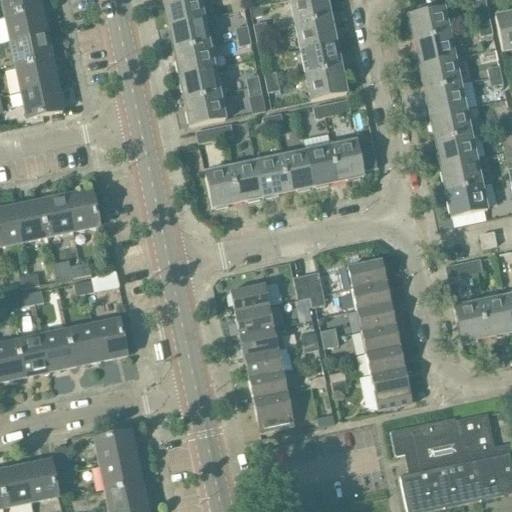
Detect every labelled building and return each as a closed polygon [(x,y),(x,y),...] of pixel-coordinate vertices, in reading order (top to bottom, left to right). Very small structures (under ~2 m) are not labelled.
[(0,0),(4,17),(40,9),(37,0),(0,0)] [(175,0),(163,3),(168,27),(204,20),(199,0),(175,0)] [(294,0),(289,1),(294,27),(330,19),(326,0),(294,0)] [(482,0),(472,2),(477,28),(490,26),(484,0),(482,0)] [(4,17),(9,42),(45,35),(40,9),(4,17)] [(253,19),(263,17),(261,9),(251,11),(253,19)] [(407,16),(413,42),(448,35),(443,9),(407,16)] [(511,13),(495,17),(503,53),(511,50),(511,13)] [(294,27),(300,51),(335,44),(330,19),(294,27)] [(168,27),(173,53),(209,45),(204,20),(168,27)] [(253,25),(255,35),(267,32),(265,23),(253,25)] [(492,35),(490,26),(477,28),(479,38),(492,35)] [(234,30),(236,39),(249,37),(247,27),(234,30)] [(269,42),(267,32),(255,35),(257,44),(269,42)] [(9,42),(15,68),(50,60),(45,35),(9,42)] [(413,42),(418,67),(454,60),(448,35),(413,42)] [(251,46),(249,37),(236,39),(238,48),(251,46)] [(300,51),(305,76),(341,69),(335,44),(300,51)] [(173,53),(178,77),(214,70),(209,45),(173,53)] [(15,68),(20,94),(56,86),(50,60),(15,68)] [(418,67),(423,92),(459,85),(454,60),(418,67)] [(486,69),(488,79),(501,76),(499,67),(486,69)] [(305,76),(311,103),(346,96),(341,69),(305,76)] [(178,77),(184,103),(220,95),(214,70),(178,77)] [(264,76),(265,84),(278,82),(276,73),(264,76)] [(503,85),(501,76),(488,79),(490,88),(503,85)] [(245,80),(247,89),(260,86),(258,77),(245,80)] [(281,96),(278,82),(265,84),(268,98),(281,96)] [(423,92),(429,118),(464,110),(459,85),(423,92)] [(62,113),(56,86),(20,94),(26,121),(62,113)] [(263,100),(260,86),(247,89),(250,102),(263,100)] [(220,95),(184,103),(189,129),(225,122),(220,95)] [(321,106),(324,120),(350,114),(348,101),(321,106)] [(321,106),(312,108),(315,122),(324,120),(321,106)] [(429,118),(434,143),(470,136),(464,110),(429,118)] [(281,115),(271,117),(274,130),(284,128),(281,115)] [(265,132),(274,130),(271,117),(262,119),(265,132)] [(497,120),(499,130),(511,127),(510,118),(497,120)] [(230,126),(221,128),(224,141),(233,139),(230,126)] [(511,136),(511,128),(511,127),(499,130),(501,139),(511,136)] [(197,146),(224,141),(221,128),(195,133),(197,146)] [(475,161),(470,136),(434,143),(439,168),(475,161)] [(356,142),(330,148),(338,184),(364,178),(363,174),(377,171),(372,148),(358,151),(356,142)] [(330,148),(305,153),(313,189),(338,184),(330,148)] [(287,194),(313,189),(305,153),(280,158),(287,194)] [(280,158),(255,164),(262,200),(287,194),(280,158)] [(480,186),(475,161),(439,168),(445,193),(480,186)] [(255,164),(230,169),(237,205),(262,200),(255,164)] [(211,210),(237,205),(230,169),(203,174),(211,210)] [(486,212),(480,186),(445,193),(450,220),(486,212)] [(91,194),(64,199),(72,235),(99,229),(91,194)] [(39,205),(46,240),(72,235),(64,199),(39,205)] [(39,205),(13,210),(21,246),(46,240),(39,205)] [(0,213),(0,250),(21,246),(13,210),(0,213)] [(479,238),(482,251),(496,248),(493,233),(479,236),(479,238)] [(351,290),(386,283),(381,261),(346,268),(351,290)] [(471,262),(473,275),(482,273),(479,261),(471,262)] [(471,262),(444,268),(446,281),(473,275),(471,262)] [(89,266),(79,268),(82,279),(91,277),(89,266)] [(70,269),(73,281),(82,279),(79,268),(70,269)] [(318,274),(304,277),(309,299),(322,296),(318,274)] [(37,276),(28,278),(30,290),(39,288),(37,276)] [(292,279),(296,301),(309,299),(304,277),(292,279)] [(19,280),(21,292),(30,290),(28,278),(19,280)] [(95,294),(92,282),(83,284),(85,296),(95,294)] [(351,290),(355,311),(390,304),(386,283),(351,290)] [(77,298),(85,296),(83,284),(74,286),(77,298)] [(233,314),(268,307),(264,285),(228,293),(233,314)] [(43,305),(41,293),(31,295),(34,307),(43,305)] [(25,309),(34,307),(31,295),(23,297),(25,309)] [(322,296),(309,299),(311,309),(324,307),(322,296)] [(504,298),(479,303),(487,339),(511,334),(504,298)] [(18,311),(16,299),(7,301),(10,313),(18,311)] [(309,310),(311,309),(309,299),(296,301),(293,302),(298,324),(312,321),(309,310)] [(487,339),(479,303),(453,309),(460,345),(487,339)] [(355,311),(360,333),(395,326),(390,304),(355,311)] [(233,314),(238,336),(273,329),(268,307),(233,314)] [(119,323),(92,329),(100,364),(126,359),(119,323)] [(360,333),(364,355),(399,347),(395,326),(360,333)] [(67,334),(75,370),(100,364),(92,329),(67,334)] [(238,336),(242,358),(277,350),(273,329),(238,336)] [(319,332),(321,341),(336,338),(334,329),(319,332)] [(299,337),(301,345),(316,342),(314,333),(299,337)] [(67,334),(41,340),(49,375),(75,370),(67,334)] [(336,338),(321,341),(323,350),(338,347),(336,338)] [(16,345),(24,381),(49,375),(41,340),(16,345)] [(303,355),(318,351),(316,342),(301,345),(303,355)] [(16,345),(0,348),(0,385),(24,381),(16,345)] [(364,355),(369,376),(404,369),(399,347),(364,355)] [(242,358),(247,379),(282,372),(292,370),(287,348),(277,350),(242,358)] [(412,409),(404,369),(369,376),(377,416),(412,409)] [(328,374),(330,385),(345,381),(343,371),(328,374)] [(247,379),(251,401),(286,394),(282,372),(247,379)] [(325,386),(323,375),(308,378),(310,389),(325,386)] [(330,387),(333,399),(348,396),(345,384),(330,387)] [(294,428),(286,394),(251,401),(259,436),(294,428)] [(454,420),(390,433),(394,454),(403,452),(408,477),(399,479),(406,511),(432,511),(511,495),(511,475),(510,467),(511,466),(511,445),(493,449),(487,416),(455,422),(454,420)] [(318,429),(333,425),(332,418),(316,421),(318,429)] [(94,442),(100,469),(135,462),(129,434),(94,442)] [(53,451),(59,478),(70,475),(64,448),(53,451)] [(100,469),(105,494),(141,487),(135,462),(100,469)] [(50,464),(23,469),(31,505),(57,499),(50,464)] [(0,474),(0,484),(6,510),(31,505),(23,469),(0,474)] [(70,475),(59,478),(61,488),(72,486),(70,475)] [(105,494),(108,511),(145,511),(141,487),(105,494)]
